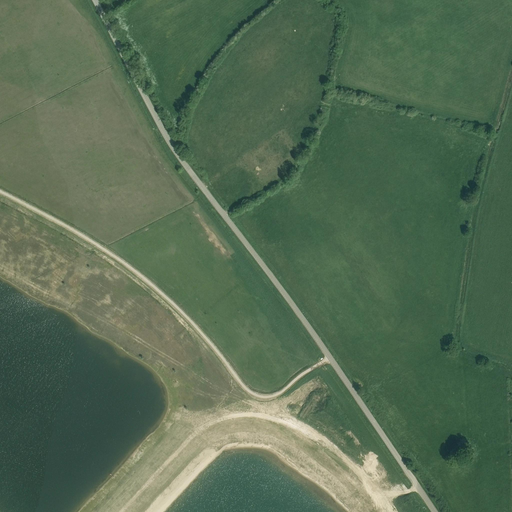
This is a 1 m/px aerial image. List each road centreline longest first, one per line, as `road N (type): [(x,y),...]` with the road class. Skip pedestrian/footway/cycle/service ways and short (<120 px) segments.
road 1 (tertiary): [(435,511),(322,345),(178,157),(94,0)]
road 2 (track): [(330,357),(276,395),(255,393),(158,290),(92,241),(0,192)]
